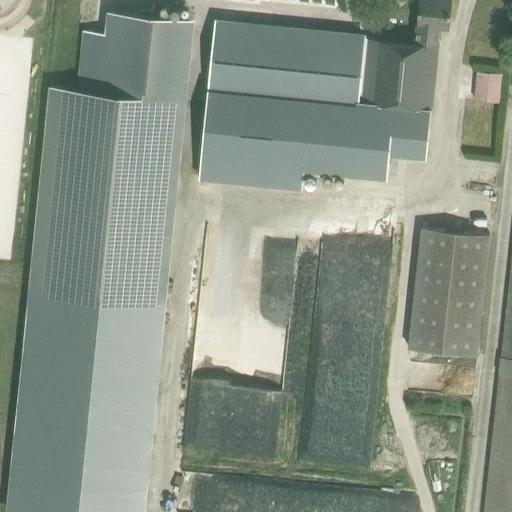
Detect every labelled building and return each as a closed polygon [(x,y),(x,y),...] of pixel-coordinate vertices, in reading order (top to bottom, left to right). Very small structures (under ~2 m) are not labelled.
[(177,0),(177,14),(187,15),(187,0),(177,0)] [(419,0),(415,41),(216,20),(199,176),(286,185),(288,165),(386,176),(388,151),(425,155),(439,25),(449,26),(451,0),(419,0)] [(133,511),(184,18),(127,12),(111,10),(103,90),(53,85),(7,511),(133,511)] [(502,97),(503,70),(474,69),(473,96),(502,97)] [(379,352),(397,215),(368,211),(358,293),(349,292),(344,333),(343,341),(322,339),(322,345),(379,352)] [(422,224),(409,345),(476,352),(489,231),(422,224)] [(511,511),(511,258),(484,511),(511,511)]
